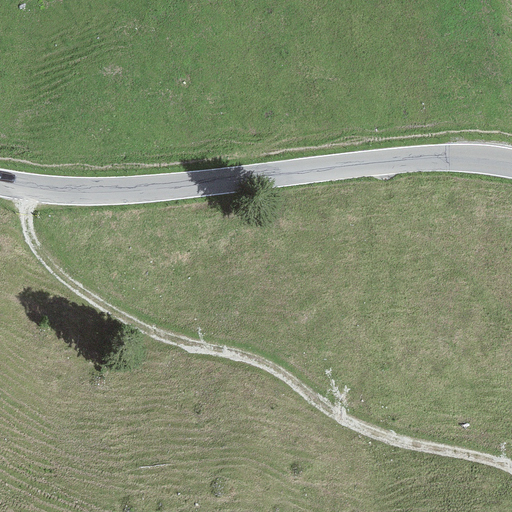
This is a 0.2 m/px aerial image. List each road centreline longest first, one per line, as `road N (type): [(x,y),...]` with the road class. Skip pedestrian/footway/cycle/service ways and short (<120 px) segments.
road 1 (track): [(23,186),(30,248),(83,300),(182,348),(267,369),(389,441),(511,471)]
road 2 (tertiary): [(0,181),(90,191),(406,158),(511,163)]
